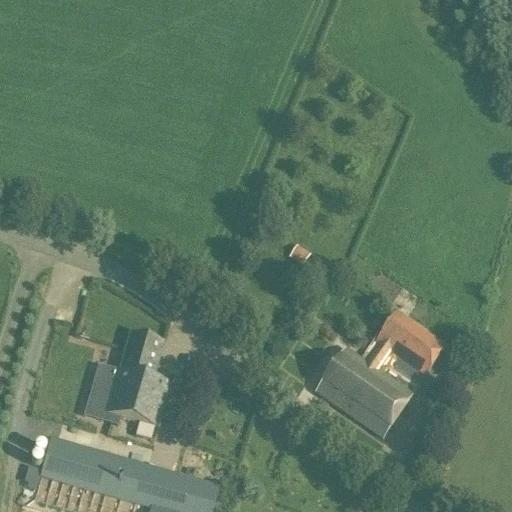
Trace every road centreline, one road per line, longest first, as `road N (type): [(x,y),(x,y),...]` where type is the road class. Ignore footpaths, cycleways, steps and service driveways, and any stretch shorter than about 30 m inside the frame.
road 1 (unclassified): [(408,511),(133,291),(35,243)]
road 2 (unclassified): [(0,366),(35,243)]
